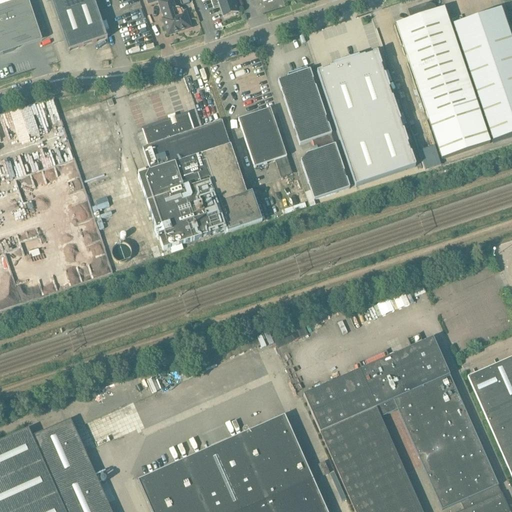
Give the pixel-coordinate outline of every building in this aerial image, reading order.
[(39,32),(27,0),(0,0),(0,56),(11,53),(13,52),(14,50),(16,49),(17,47),(18,45),(18,43),(18,41),(17,39),(39,32)] [(68,53),(108,39),(107,38),(107,39),(93,0),(50,0),(68,52),(68,53)] [(145,0),(148,6),(159,3),(165,20),(163,20),(168,36),(191,29),(185,13),(184,13),(183,12),(183,11),(182,10),(181,9),(180,9),(178,8),(177,8),(176,8),(175,9),(171,0),(145,0)] [(210,0),(214,9),(220,7),(223,18),(239,13),(235,3),(233,3),(232,0),(210,0)] [(430,4),(428,5),(409,11),(412,21),(396,26),(442,161),(490,144),(445,10),(436,12),(435,7),(430,4)] [(511,43),(501,11),(491,14),(454,27),(494,144),(511,138),(511,43)] [(318,74),(356,188),(417,168),(378,53),(361,59),(360,56),(334,65),(335,68),(318,74)] [(308,72),(307,69),(288,75),(289,78),(278,82),(300,146),(312,142),(316,153),(305,156),(301,162),(314,202),(350,190),(310,71),(308,72)] [(287,159),(271,110),(238,121),(255,169),(275,162),(281,180),(293,176),(287,159)] [(183,244),(263,224),(255,192),(246,194),(227,121),(194,130),(190,113),(177,117),(176,114),(168,116),(170,121),(143,127),(148,147),(144,148),(151,173),(143,176),(160,244),(150,246),(153,259),(184,251),(183,244)] [(435,146),(419,152),(427,171),(442,165),(435,146)] [(409,294),(377,305),(380,316),(413,305),(409,294)] [(296,340),(307,335),(303,327),(293,332),(296,340)] [(501,494),(497,487),(498,486),(457,394),(433,340),(360,372),(380,418),(398,410),(442,511),(461,503),(464,511),(462,511),(509,511),(501,494)] [(179,352),(158,359),(161,368),(182,361),(179,352)] [(511,358),(467,378),(511,479),(511,358)] [(422,511),(380,418),(360,372),(304,397),(355,511),(422,511)] [(326,511),(284,417),(138,482),(151,511),(326,511)] [(0,511),(111,511),(71,421),(32,438),(29,430),(0,442),(0,511)] [(329,474),(324,463),(318,466),(323,477),(329,474)]
